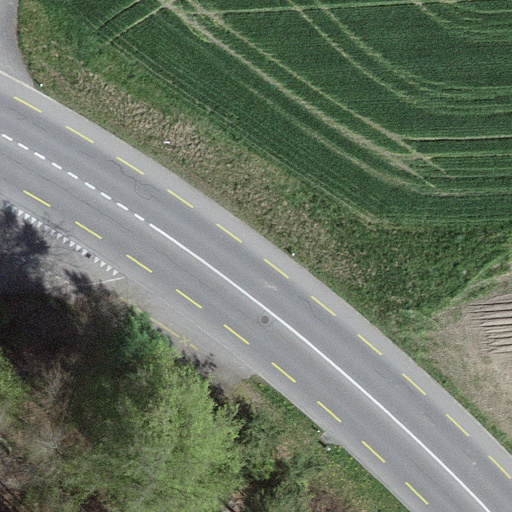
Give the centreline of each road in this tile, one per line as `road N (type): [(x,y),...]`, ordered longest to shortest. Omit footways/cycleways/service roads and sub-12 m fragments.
road 1 (primary): [(0,129),(118,200),(373,393),(493,511)]
road 2 (track): [(0,275),(118,200)]
